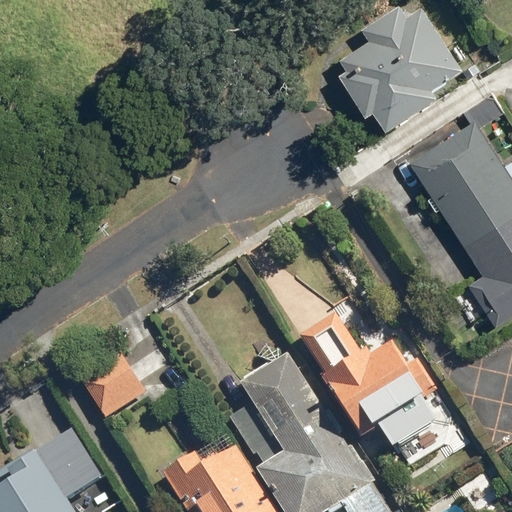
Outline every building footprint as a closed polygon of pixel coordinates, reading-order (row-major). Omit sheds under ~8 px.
[(334,62),(368,114),(375,109),(388,129),(438,97),(432,87),(463,67),(422,5),(407,16),(398,3),(362,26),(370,38),(334,62)] [(511,173),(476,120),(412,162),(485,272),(454,292),(475,323),(491,313),(498,325),(511,315),(511,173)] [(337,315),(303,337),(329,377),(325,379),(364,439),(384,427),(397,447),(440,420),(426,399),(440,391),(419,358),(409,365),(394,341),(373,355),(369,348),(361,352),(337,315)] [(264,465),(258,469),(285,511),(332,511),(343,505),(347,511),(391,511),(373,484),(376,482),(291,353),(242,385),(254,403),(230,419),(254,457),(258,455),(264,465)] [(123,356),(82,382),(106,418),(146,391),(123,356)] [(66,431),(0,470),(0,511),(76,511),(54,476),(82,459),(66,431)] [(197,453),(165,473),(190,511),(281,511),(239,446),(206,467),(197,453)]
